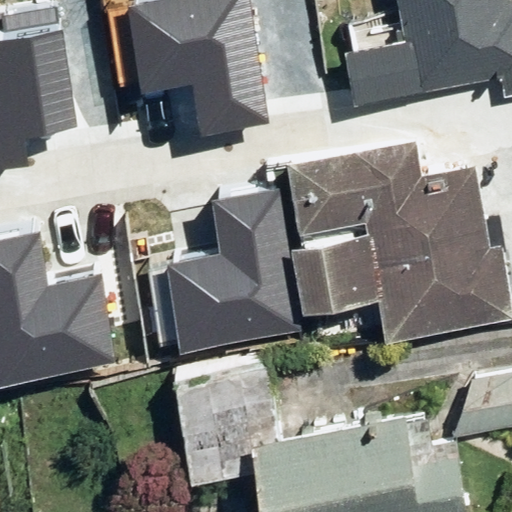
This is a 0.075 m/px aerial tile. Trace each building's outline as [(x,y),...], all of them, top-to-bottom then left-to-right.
[(252,0),(182,0),(132,7),(144,89),(194,82),(201,133),(270,124),(252,0)] [(344,48),(353,103),(501,81),(504,99),(511,97),(511,1),(509,2),(508,0),(395,0),(401,39),(344,48)] [(76,132),(58,9),(0,16),(0,171),(29,167),(25,140),(76,132)] [(301,249),(293,251),(304,319),(381,307),(387,345),(511,325),(511,303),(504,253),(493,255),(479,169),(427,178),(422,143),(288,164),(301,249)] [(299,329),(279,192),(212,202),(220,258),(170,266),(181,346),(299,329)] [(37,233),(0,238),(0,378),(113,363),(101,279),(44,287),(37,233)] [(426,405),(277,427),(267,360),(173,374),(189,478),(252,468),(258,511),(468,511),(457,437),(431,441),(426,405)] [(511,366),(471,372),(456,431),(511,423),(511,366)]
